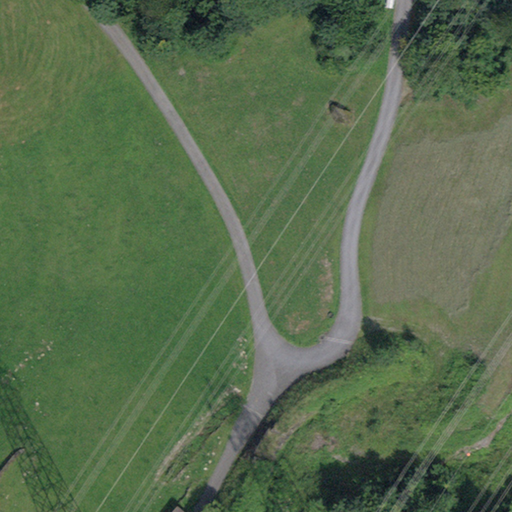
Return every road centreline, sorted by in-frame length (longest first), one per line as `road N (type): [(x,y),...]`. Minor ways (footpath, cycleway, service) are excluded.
road 1 (unclassified): [(404,0),(393,102),(350,236),(351,311),(329,353),(297,365),(272,351),(240,242),(175,118),(84,0)]
road 2 (track): [(287,363),(196,511)]
